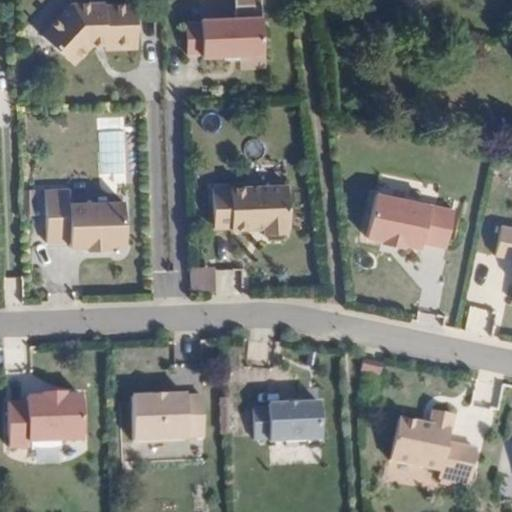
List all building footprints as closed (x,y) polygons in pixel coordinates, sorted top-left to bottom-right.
[(72,6),(43,35),(73,66),(94,43),(104,43),(105,51),(136,51),(135,6),(104,7),(103,4),(72,6)] [(263,20),(202,22),(202,56),(217,56),(217,60),(264,57),(263,20)] [(287,186),(213,190),(214,230),(252,230),(252,227),(264,227),(264,236),(270,241),(282,240),(287,235),(287,227),(289,226),(287,186)] [(68,190),(43,190),(43,243),(68,242),(68,248),(86,248),(86,250),(107,250),(107,246),(124,246),(123,202),(68,204),(68,190)] [(447,216),(369,196),(357,239),(374,244),(374,246),(395,252),(396,249),(412,254),(414,247),(437,253),(447,216)] [(511,230),(499,228),(493,256),(511,260),(511,230)] [(187,266),(188,291),(212,290),(211,265),(187,266)] [(29,403),(9,405),(12,450),(31,448),(32,442),(85,436),(80,392),(63,394),(63,391),(44,393),(45,396),(28,398),(29,403)] [(185,397),(130,400),(132,443),(187,441),(187,438),(204,438),(202,398),(185,399),(185,397)] [(297,404),(283,405),(265,405),(265,409),(250,410),(252,441),(267,440),(267,443),(320,440),(317,403),(297,404)] [(441,477),(443,478),(471,484),(479,449),(449,442),(455,415),(435,410),(432,424),(401,418),(392,460),(442,471),(441,477)] [(458,481),(443,478),(442,483),(457,486),(458,481)]
